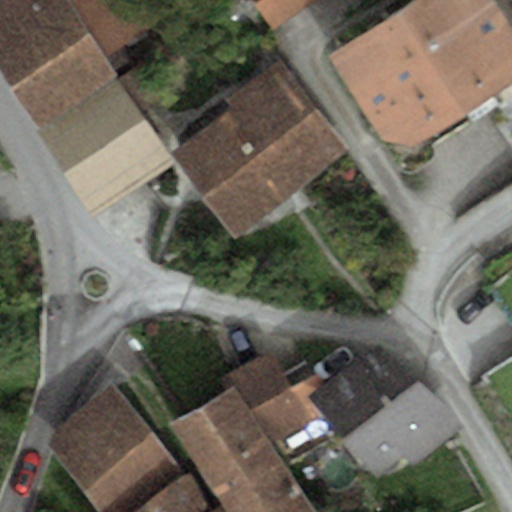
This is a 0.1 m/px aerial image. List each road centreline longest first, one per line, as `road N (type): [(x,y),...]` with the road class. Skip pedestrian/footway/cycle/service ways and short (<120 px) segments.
road 1 (residential): [(68,230),(178,296),(365,327),(417,348)]
road 2 (residential): [(68,230),(67,348),(8,511)]
road 3 (residential): [(417,348),(414,320),(429,270),(459,237),(511,204)]
road 4 (residential): [(417,348),(511,499)]
road 5 (residential): [(0,117),(68,230)]
